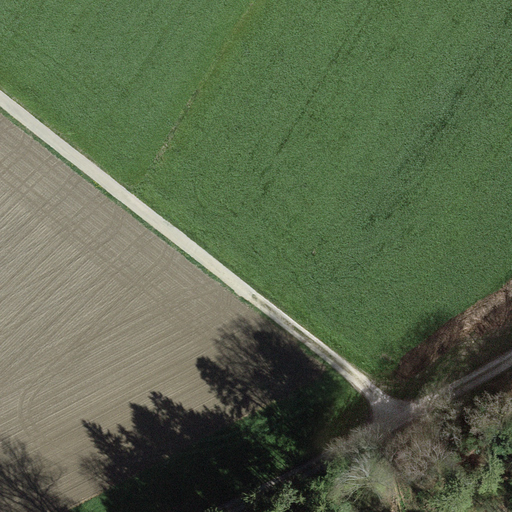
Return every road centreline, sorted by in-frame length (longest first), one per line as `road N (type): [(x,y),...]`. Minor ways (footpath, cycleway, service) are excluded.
road 1 (track): [(405,411),(0,93)]
road 2 (track): [(511,356),(210,511)]
